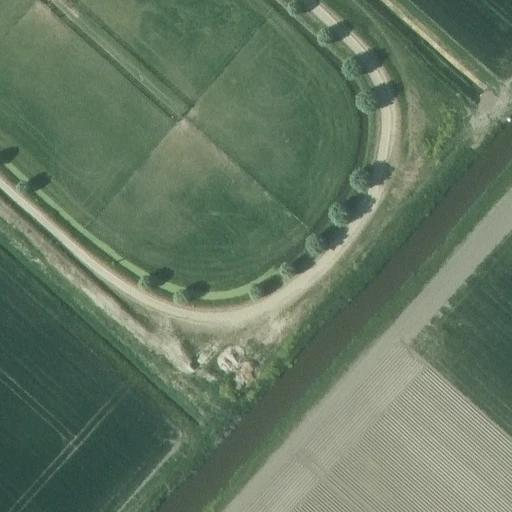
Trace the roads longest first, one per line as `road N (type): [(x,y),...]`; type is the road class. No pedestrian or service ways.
road 1 (track): [(0,183),(88,262),(146,300),(195,316),(248,315),(291,294),(333,256),(371,203),(385,157),(386,110),(372,63),(308,0)]
road 2 (track): [(217,511),(511,182)]
